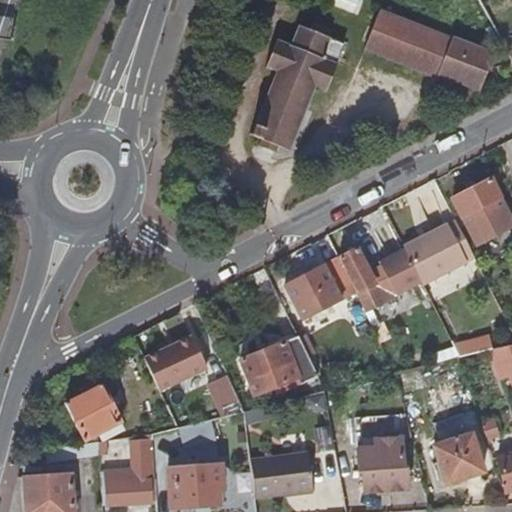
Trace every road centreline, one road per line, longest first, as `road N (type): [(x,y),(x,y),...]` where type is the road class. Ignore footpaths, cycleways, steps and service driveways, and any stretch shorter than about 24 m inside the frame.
road 1 (residential): [(210,278),(511,117)]
road 2 (residential): [(2,384),(210,278)]
road 3 (secondary): [(2,384),(58,218)]
road 4 (secondary): [(152,0),(99,141)]
road 5 (residential): [(100,220),(210,278)]
